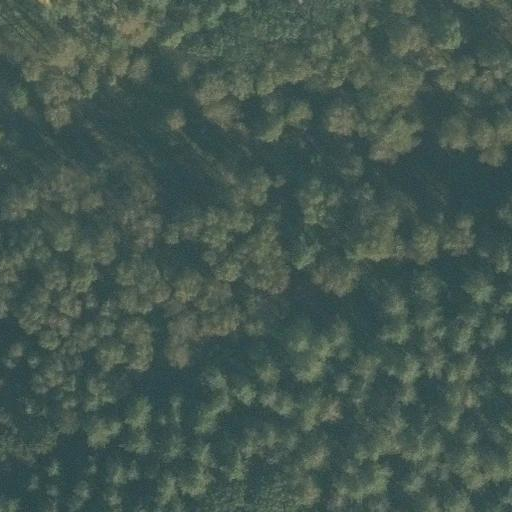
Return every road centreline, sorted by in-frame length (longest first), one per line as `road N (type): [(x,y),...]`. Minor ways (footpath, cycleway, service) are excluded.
road 1 (track): [(0,448),(264,310),(392,267),(511,246)]
road 2 (track): [(313,0),(225,35),(70,28),(16,0)]
